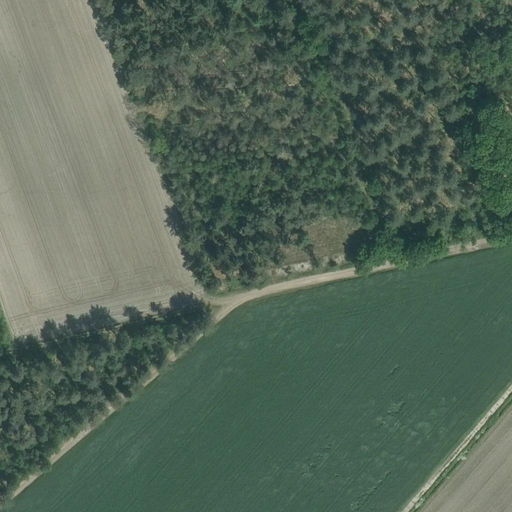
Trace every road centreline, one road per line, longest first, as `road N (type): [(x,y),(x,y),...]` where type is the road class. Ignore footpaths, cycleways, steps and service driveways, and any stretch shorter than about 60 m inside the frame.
road 1 (track): [(233,298),(0,500)]
road 2 (track): [(295,0),(395,261)]
road 3 (track): [(233,298),(0,351)]
road 4 (track): [(395,261),(233,298)]
road 5 (track): [(407,511),(511,392)]
